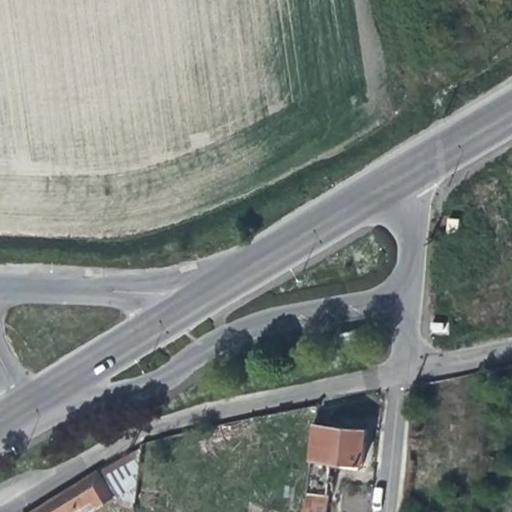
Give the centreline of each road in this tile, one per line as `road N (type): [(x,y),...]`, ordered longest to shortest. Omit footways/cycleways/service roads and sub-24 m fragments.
road 1 (residential): [(405,370),(166,423),(71,463),(0,506)]
road 2 (unclassified): [(0,284),(147,286),(187,307)]
road 3 (tertiary): [(187,307),(29,405)]
road 4 (tertiary): [(337,206),(187,307)]
road 5 (residential): [(405,370),(416,224)]
road 6 (residential): [(391,511),(405,370)]
